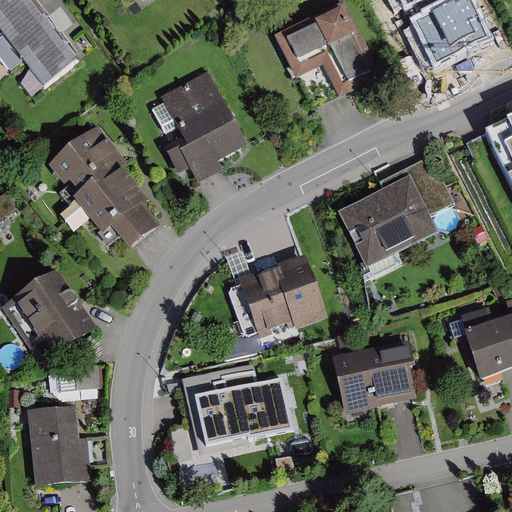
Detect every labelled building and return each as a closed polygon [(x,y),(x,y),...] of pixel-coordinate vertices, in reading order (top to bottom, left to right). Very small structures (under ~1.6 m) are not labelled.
[(35,14),(24,0),(0,0),(0,34),(3,39),(35,14)] [(482,33),(465,0),(403,0),(399,2),(432,67),(466,50),(462,43),(482,33)] [(350,8),(283,37),(303,82),(331,70),(344,99),(383,82),(350,8)] [(56,40),(35,14),(3,39),(24,65),(56,40)] [(77,67),(56,40),(24,65),(45,91),(77,67)] [(214,80),(169,101),(192,149),(175,157),(185,179),(196,174),(202,186),(227,174),(224,167),(250,155),(214,80)] [(511,135),(503,140),(511,158),(511,135)] [(154,203),(100,136),(53,175),(112,247),(122,238),(133,252),(163,227),(147,208),(154,203)] [(387,196),(346,216),(372,271),(444,236),(435,218),(456,208),(434,163),(383,187),(387,196)] [(310,260),(247,282),(266,335),(328,313),(310,260)] [(61,276),(16,307),(55,363),(101,332),(61,276)] [(495,314),(470,321),(487,381),(511,373),(511,308),(511,311),(511,323),(498,327),(495,314)] [(410,347),(343,358),(352,415),(419,405),(410,347)] [(55,399),(103,396),(102,370),(53,374),(55,399)] [(251,446),(296,436),(283,379),(230,391),(228,381),(196,389),(205,430),(215,428),(221,453),(222,457),(252,450),(251,446)] [(82,408),(36,411),(42,495),(96,491),(92,447),(85,448),(82,408)]
